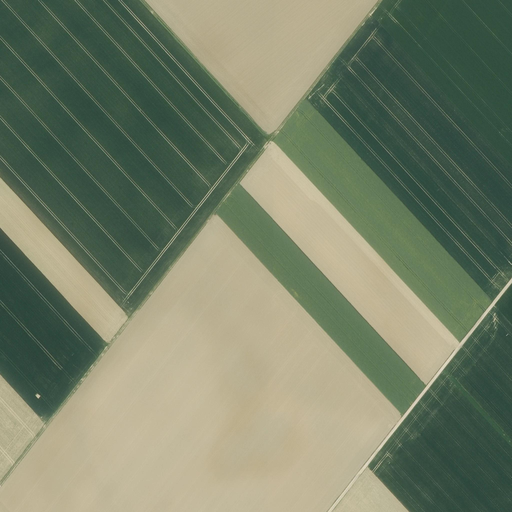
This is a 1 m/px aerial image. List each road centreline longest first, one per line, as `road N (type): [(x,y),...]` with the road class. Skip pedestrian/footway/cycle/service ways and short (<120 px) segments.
road 1 (track): [(379,0),(0,494)]
road 2 (track): [(336,511),(511,286)]
road 3 (track): [(274,144),(142,0)]
